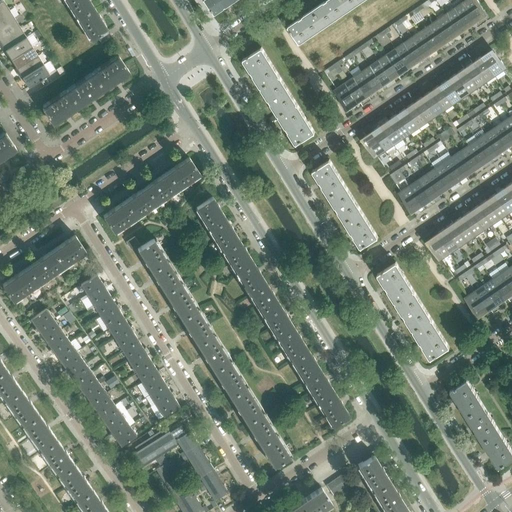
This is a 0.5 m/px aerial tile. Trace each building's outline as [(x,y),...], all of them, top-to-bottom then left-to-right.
[(0,14),(8,9),(3,0),(1,0),(0,1),(0,14)] [(94,8),(89,0),(66,0),(77,18),(94,8)] [(234,0),(206,0),(215,13),(234,0)] [(337,17),(326,0),(314,9),(325,25),(337,17)] [(349,8),(343,0),(326,0),(337,17),(349,8)] [(361,0),(343,0),(349,8),(361,0)] [(484,11),(478,3),(479,3),(477,0),(467,0),(464,3),(476,21),(482,18),(479,14),(484,11)] [(476,21),(464,3),(455,8),(468,27),(476,21)] [(108,30),(99,16),(94,8),(77,18),(91,40),(97,36),(107,30),(108,30)] [(468,27),(455,8),(447,14),(459,33),(468,27)] [(0,26),(14,18),(8,9),(0,14),(0,26)] [(325,25),(314,9),(301,17),(312,34),(325,25)] [(459,33),(447,14),(438,20),(451,39),(459,33)] [(312,34),(301,17),(288,26),(288,27),(289,27),(299,42),(299,43),(312,34)] [(0,39),(20,27),(14,18),(0,26),(0,39)] [(451,39),(438,20),(430,26),(442,45),(451,39)] [(442,45),(430,26),(421,32),(434,50),(442,45)] [(0,42),(4,50),(26,36),(20,27),(0,39),(0,42)] [(111,37),(107,30),(97,36),(101,43),(111,37)] [(434,50),(421,32),(413,37),(426,56),(434,50)] [(10,59),(31,45),(26,36),(4,50),(10,59)] [(426,56),(413,37),(404,43),(417,62),(426,56)] [(417,62),(404,43),(396,49),(409,68),(417,62)] [(16,68),(37,55),(31,45),(10,59),(16,68)] [(261,87),(280,76),(262,47),(261,47),(261,48),(244,58),(243,58),(261,87)] [(409,68),(396,49),(387,55),(400,73),(409,68)] [(503,64),(501,60),(500,61),(495,53),(490,56),(488,52),(482,56),(495,75),(505,68),(503,65),(503,64)] [(22,77),(43,64),(37,55),(16,68),(22,77)] [(400,73),(387,55),(379,61),(392,79),(400,73)] [(104,90),(129,72),(118,56),(117,57),(93,74),(104,90)] [(495,75),(482,56),(474,62),(487,81),(495,75)] [(61,76),(56,69),(50,59),(43,64),(49,73),(42,78),(42,79),(40,80),(44,87),(61,76)] [(335,68),(344,63),(341,59),(333,65),(335,68)] [(392,79),(379,61),(370,66),(383,85),(392,79)] [(487,81),(474,62),(465,68),(478,86),(487,81)] [(42,78),(49,73),(43,64),(22,77),(28,87),(39,79),(40,80),(42,79),(42,78)] [(383,85),(370,66),(362,72),(375,91),(383,85)] [(65,73),(61,67),(56,69),(61,76),(65,73)] [(478,86),(465,68),(457,73),(470,92),(478,86)] [(375,91),(362,72),(353,78),(366,97),(375,91)] [(470,92),(457,73),(448,79),(461,98),(470,92)] [(78,107),(104,90),(93,74),(68,91),(78,107)] [(279,115),(297,103),(280,76),(261,87),(279,115)] [(366,97),(353,78),(345,84),(358,102),(366,97)] [(461,98),(448,79),(440,85),(453,104),(461,98)] [(358,102),(345,84),(335,91),(337,94),(339,98),(340,98),(345,105),(350,102),(352,106),(358,102)] [(453,104),(440,85),(431,91),(444,110),(453,104)] [(53,124),(78,107),(68,91),(43,107),(42,108),(53,124)] [(444,110),(431,91),(423,97),(436,115),(444,110)] [(436,115),(423,97),(414,102),(427,121),(436,115)] [(427,121),(414,102),(406,108),(419,127),(427,121)] [(315,132),(308,120),(297,103),(279,115),(297,144),(298,144),(297,143),(314,132),(315,133),(315,132)] [(340,112),(335,104),(328,108),(334,117),(340,112)] [(419,127),(406,108),(397,114),(410,133),(419,127)] [(410,133),(397,114),(389,120),(402,138),(410,133)] [(511,118),(511,117),(503,123),(511,136),(511,118)] [(402,138),(389,120),(380,126),(393,144),(402,138)] [(511,143),(511,136),(503,123),(494,128),(507,147),(511,143)] [(393,144),(380,126),(372,131),(385,150),(393,144)] [(455,133),(454,131),(451,127),(446,130),(450,137),(455,133)] [(507,147),(494,128),(486,134),(499,153),(507,147)] [(450,137),(446,130),(441,134),(445,140),(450,137)] [(385,150),(372,131),(366,135),(369,139),(365,142),(370,150),(369,150),(372,154),(372,153),(375,157),(385,150)] [(0,160),(14,151),(16,149),(15,148),(6,133),(4,134),(0,136),(0,160)] [(499,153),(486,134),(478,140),(490,159),(499,153)] [(490,159),(478,140),(469,146),(482,164),(490,159)] [(482,164),(469,146),(461,151),(474,170),(482,164)] [(474,170),(461,151),(452,158),(464,176),(474,170)] [(199,173),(188,157),(167,172),(178,188),(198,174),(199,173)] [(464,176),(452,158),(443,163),(456,182),(464,176)] [(346,185),(330,159),(329,159),(329,160),(314,170),(313,169),(313,170),(329,196),(346,185)] [(456,182),(443,163),(435,169),(448,188),(456,182)] [(405,179),(400,173),(398,169),(393,173),(400,182),(405,179)] [(448,188),(435,169),(426,175),(439,193),(448,188)] [(178,188),(167,172),(146,186),(157,202),(178,188)] [(439,193),(426,175),(418,181),(431,199),(439,193)] [(431,199),(418,181),(409,186),(422,205),(431,199)] [(362,211),(346,185),(329,196),(345,221),(362,211)] [(157,202),(146,186),(124,201),(135,217),(157,202)] [(422,205),(409,186),(400,193),(402,197),(401,197),(404,201),(404,200),(410,208),(414,205),(417,209),(422,205)] [(511,209),(511,198),(505,188),(496,193),(509,212),(511,209)] [(509,212),(496,193),(488,199),(500,218),(509,212)] [(226,219),(219,208),(212,196),(196,207),(210,229),(226,219)] [(500,218),(488,199),(479,205),(492,224),(500,218)] [(135,217),(124,201),(103,216),(114,232),(115,231),(135,217)] [(492,224),(479,205),(471,211),(483,229),(492,224)] [(378,237),(362,211),(345,221),(362,248),(362,247),(377,237),(378,238),(378,237)] [(483,229),(471,211),(462,217),(475,235),(483,229)] [(475,235),(462,217),(454,222),(466,241),(475,235)] [(240,240),(233,229),(226,219),(210,229),(223,251),(240,240)] [(466,241),(454,222),(445,228),(458,247),(466,241)] [(458,247),(445,228),(437,234),(449,253),(458,247)] [(449,253),(437,234),(431,238),(434,242),(429,245),(435,252),(434,253),(436,256),(437,256),(439,259),(449,253)] [(85,251),(77,238),(75,235),(53,250),(64,266),(84,252),(85,251)] [(139,243),(134,236),(126,242),(130,249),(139,243)] [(167,261),(154,240),(153,239),(137,249),(151,271),(167,261)] [(253,262),(246,251),(240,240),(223,251),(237,273),(253,262)] [(64,266),(53,250),(28,267),(39,283),(64,266)] [(495,257),(500,253),(497,250),(489,256),(491,259),(495,257)] [(488,261),(491,259),(489,256),(480,262),(483,265),(488,261)] [(181,283),(167,261),(151,271),(165,293),(181,283)] [(414,290),(396,261),(395,262),(396,262),(379,273),(378,273),(386,286),(396,302),(414,290)] [(267,284),(260,273),(253,262),(237,273),(251,295),(267,284)] [(478,268),(483,265),(480,262),(472,267),(475,273),(479,270),(478,268)] [(14,300),(39,283),(28,267),(2,284),(13,300),(14,299),(14,300)] [(475,273),(472,267),(464,273),(466,276),(471,273),(472,275),(475,273)] [(511,271),(510,268),(501,274),(511,289),(511,271)] [(107,286),(104,282),(102,283),(97,274),(80,284),(86,293),(91,290),(92,292),(98,288),(100,291),(105,288),(107,286)] [(511,293),(511,289),(501,274),(493,280),(505,298),(511,293)] [(505,298),(493,280),(484,285),(497,304),(505,298)] [(197,309),(188,294),(181,283),(165,293),(181,319),(197,309)] [(281,306),(274,295),(267,284),(251,295),(264,316),(281,306)] [(497,304),(484,285),(476,291),(488,310),(497,304)] [(94,307),(110,296),(105,288),(100,291),(98,288),(92,292),(91,290),(86,293),(94,307)] [(432,318),(414,290),(396,302),(413,330),(432,318)] [(488,310),(476,291),(466,298),(468,301),(467,302),(470,306),(471,305),(476,313),(480,310),(483,314),(488,310)] [(121,308),(118,303),(116,305),(110,296),(94,307),(99,315),(105,312),(106,314),(112,310),(113,313),(119,310),(121,308)] [(294,328),(286,315),(281,306),(264,316),(278,338),(294,328)] [(60,316),(68,311),(65,307),(57,312),(60,316)] [(61,330),(45,309),(30,319),(36,328),(34,329),(37,334),(39,332),(45,341),(61,330)] [(213,334),(207,324),(197,309),(181,319),(197,345),(213,334)] [(124,318),(119,310),(113,313),(112,310),(106,314),(105,312),(99,315),(108,328),(124,318)] [(75,320),(69,311),(65,314),(71,323),(75,320)] [(135,330),(132,325),(129,327),(124,318),(108,328),(113,337),(118,333),(120,336),(125,332),(127,335),(132,331),(135,330)] [(450,347),(432,318),(413,330),(431,359),(432,358),(449,347),(450,347)] [(308,350),(301,339),(294,328),(278,338),(292,360),(308,350)] [(75,351),(61,330),(45,341),(51,349),(49,350),(52,355),(54,353),(60,362),(75,351)] [(138,340),(132,331),(127,335),(125,332),(120,336),(118,333),(113,337),(122,350),(138,340)] [(230,360),(220,346),(213,334),(197,345),(213,370),(230,360)] [(149,352),(146,347),(143,349),(138,340),(122,350),(127,359),(132,356),(134,358),(139,354),(141,357),(146,353),(149,352)] [(321,371),(315,361),(308,350),(292,360),(305,381),(321,371)] [(90,372),(75,351),(60,362),(66,370),(64,371),(67,376),(69,374),(75,383),(90,372)] [(135,372),(152,362),(148,356),(146,353),(141,357),(139,354),(134,358),(132,356),(127,359),(135,372)] [(246,386),(230,360),(213,370),(230,397),(246,386)] [(162,374),(159,369),(157,371),(152,362),(135,372),(141,380),(145,377),(147,380),(153,376),(154,378),(160,375),(162,374)] [(21,389),(14,379),(6,368),(0,372),(0,392),(6,400),(21,389)] [(335,393),(327,380),(321,371),(305,381),(319,403),(335,393)] [(106,393),(90,372),(75,383),(81,391),(79,393),(82,397),(84,396),(90,404),(106,393)] [(149,394),(165,384),(160,375),(154,378),(153,376),(147,380),(145,377),(141,380),(149,394)] [(484,405),(473,388),(467,379),(451,389),(450,389),(467,415),(484,405)] [(176,396),(173,391),(171,392),(165,384),(149,394),(154,402),(159,399),(161,402),(167,398),(168,401),(174,397),(176,396)] [(262,412),(253,397),(246,386),(230,397),(246,422),(262,412)] [(39,414),(30,402),(21,389),(6,400),(24,425),(39,414)] [(120,414),(106,393),(90,404),(96,412),(94,414),(97,418),(99,417),(105,425),(120,414)] [(349,415),(341,402),(335,393),(319,403),(333,426),(349,415)] [(163,416),(179,406),(174,397),(168,401),(167,398),(161,402),(159,399),(154,402),(163,416)] [(499,430),(489,413),(484,405),(467,415),(483,441),(499,430)] [(275,434),(269,423),(262,412),(246,422),(259,444),(275,434)] [(57,439),(47,425),(39,414),(24,425),(41,450),(57,439)] [(136,435),(120,414),(105,425),(111,433),(109,435),(112,439),(114,438),(121,446),(136,435)] [(149,425),(143,416),(140,418),(147,427),(149,425)] [(137,451),(132,454),(140,467),(142,466),(143,466),(147,464),(147,462),(155,457),(161,466),(156,469),(161,477),(174,497),(182,510),(183,511),(197,511),(203,509),(202,507),(201,507),(194,496),(195,495),(191,489),(188,491),(186,488),(185,489),(173,470),(175,469),(169,461),(167,462),(161,454),(170,448),(175,445),(176,444),(175,443),(178,442),(184,451),(183,452),(187,458),(188,457),(203,482),(199,484),(202,490),(207,488),(214,500),(227,492),(227,491),(226,491),(226,490),(227,489),(224,485),(222,485),(217,477),(212,469),(212,468),(209,463),(208,463),(207,462),(208,462),(207,461),(206,460),(207,459),(204,454),(203,455),(192,438),(193,437),(190,433),(189,433),(188,432),(189,432),(188,431),(185,433),(180,426),(168,433),(168,432),(162,435),(160,431),(134,447),(137,451)] [(511,450),(505,439),(499,430),(483,441),(499,467),(500,467),(499,466),(511,458),(511,450)] [(289,456),(275,434),(259,444),(273,466),(284,460),(285,462),(294,457),(292,454),(289,456)] [(75,464),(66,452),(57,439),(41,450),(59,475),(75,464)] [(398,489),(394,483),(391,484),(390,482),(391,482),(390,480),(391,479),(385,469),(384,470),(380,465),(382,464),(374,452),(368,456),(368,458),(362,461),(362,462),(357,465),(386,511),(411,511),(410,509),(408,510),(404,504),(406,502),(402,496),(400,496),(398,494),(396,491),(398,489)] [(93,489),(82,475),(75,464),(59,475),(77,500),(93,489)] [(355,480),(348,470),(342,474),(348,484),(355,480)] [(348,484),(342,474),(337,477),(344,487),(348,484)] [(344,487),(337,477),(331,481),(338,491),(344,487)] [(338,491),(331,481),(326,485),(333,495),(338,491)] [(305,511),(318,511),(330,504),(332,503),(321,487),(299,502),(305,511)] [(108,511),(100,499),(93,489),(77,500),(85,511),(108,511)] [(305,511),(299,502),(283,511),(305,511)]
